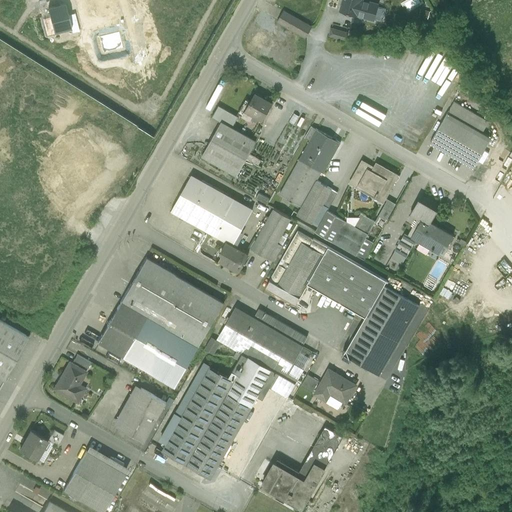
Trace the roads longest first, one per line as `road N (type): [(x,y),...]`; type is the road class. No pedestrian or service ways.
road 1 (unclassified): [(221,50),(488,204)]
road 2 (unclassified): [(230,511),(22,391)]
road 3 (unclassified): [(328,327),(298,321),(123,220)]
road 4 (residential): [(22,391),(123,220)]
road 5 (residential): [(123,220),(221,50)]
